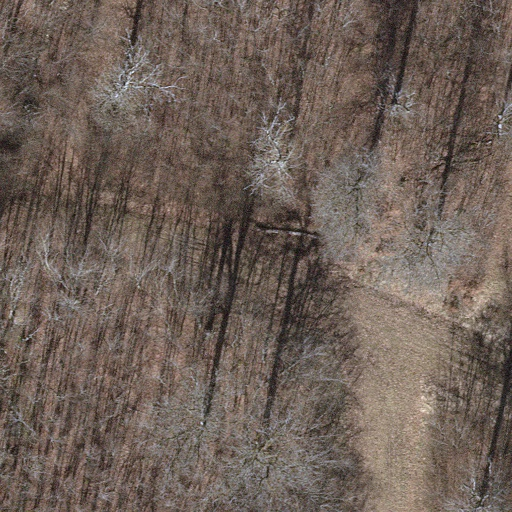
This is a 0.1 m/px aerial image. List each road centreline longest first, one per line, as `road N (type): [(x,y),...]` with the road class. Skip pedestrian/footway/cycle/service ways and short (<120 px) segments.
road 1 (track): [(0,220),(121,213),(251,249),(328,288)]
road 2 (track): [(328,288),(384,412),(381,511)]
road 3 (track): [(511,365),(328,288)]
